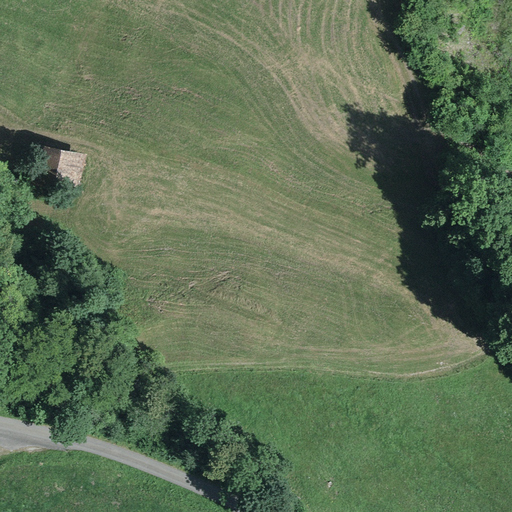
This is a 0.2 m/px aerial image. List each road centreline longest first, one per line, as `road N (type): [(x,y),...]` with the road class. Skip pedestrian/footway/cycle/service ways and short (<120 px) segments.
road 1 (track): [(511,342),(418,379),(174,365)]
road 2 (track): [(372,0),(424,123),(508,224),(511,242)]
road 3 (unclassified): [(258,511),(130,457),(0,423)]
